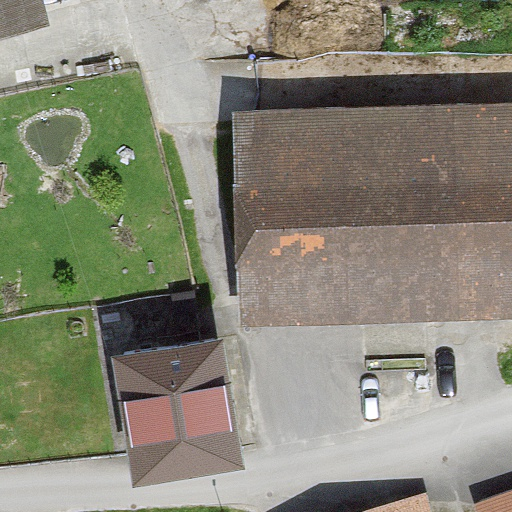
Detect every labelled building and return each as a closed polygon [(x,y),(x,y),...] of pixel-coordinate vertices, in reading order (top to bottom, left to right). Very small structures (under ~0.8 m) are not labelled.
[(0,0),(0,39),(59,25),(53,0),(0,0)] [(249,320),(511,312),(511,113),(243,121),(249,320)] [(223,322),(116,339),(135,453),(241,436),(223,322)] [(480,511),(511,511),(511,484),(475,497),(480,511)] [(429,511),(426,494),(346,511),(429,511)]
